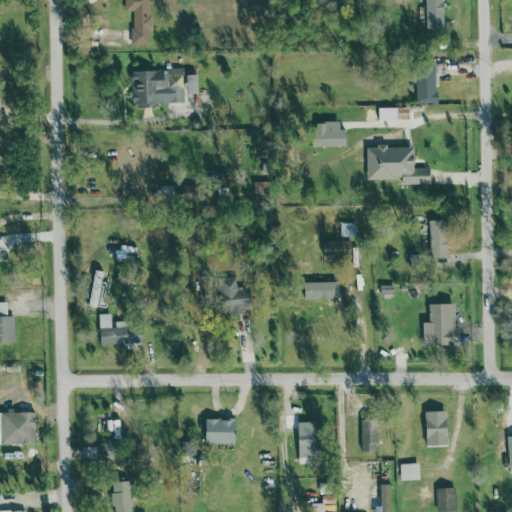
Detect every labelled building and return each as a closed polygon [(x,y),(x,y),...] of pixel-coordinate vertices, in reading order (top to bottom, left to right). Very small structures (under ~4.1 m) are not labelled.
[(130,47),(149,46),(146,0),(122,0),(122,12),(128,12),(130,47)] [(422,0),(423,29),(441,29),(440,0),(422,0)] [(413,104),(433,104),(434,64),(414,64),(413,104)] [(181,104),(180,68),(162,69),(162,71),(128,72),(129,107),(181,104)] [(183,75),(184,93),(195,93),(195,75),(183,75)] [(375,109),(375,121),(406,120),(406,108),(375,109)] [(342,147),(342,131),(336,131),(336,123),(310,123),(310,148),(342,147)] [(363,180),(398,179),(399,185),(427,185),(427,168),(410,169),(410,147),(363,147),(363,180)] [(161,186),(160,199),(188,200),(188,186),(161,186)] [(445,258),(444,221),(427,221),(427,259),(445,258)] [(338,237),(355,237),(355,224),(338,223),(338,237)] [(347,241),(319,242),(320,259),(348,258),(347,241)] [(102,273),(92,271),(85,306),(95,308),(102,273)] [(234,278),(217,279),(218,315),(240,314),(240,288),(234,288),(234,278)] [(335,282),(301,283),(301,300),(335,299),(335,282)] [(12,317),(5,317),(5,303),(0,303),(0,343),(12,344),(12,317)] [(425,305),(426,323),(419,323),(420,347),(452,346),(451,304),(425,305)] [(422,412),(422,446),(444,446),(444,412),(422,412)] [(32,414),(0,413),(0,444),(32,445),(32,414)] [(201,444),(232,444),(233,420),(202,419),(201,444)] [(375,453),(375,420),(358,421),(359,453),(375,453)] [(294,423),(295,459),(315,458),(314,423),(294,423)] [(135,434),(134,447),(170,448),(170,435),(135,434)] [(95,443),(95,461),(111,461),(111,443),(95,443)] [(417,480),(416,463),(398,464),(398,481),(417,480)] [(109,482),(109,511),(128,511),(128,482),(109,482)] [(377,511),(387,511),(387,485),(377,485),(377,511)] [(434,511),(447,511),(453,511),(452,488),(433,489),(434,511)]
